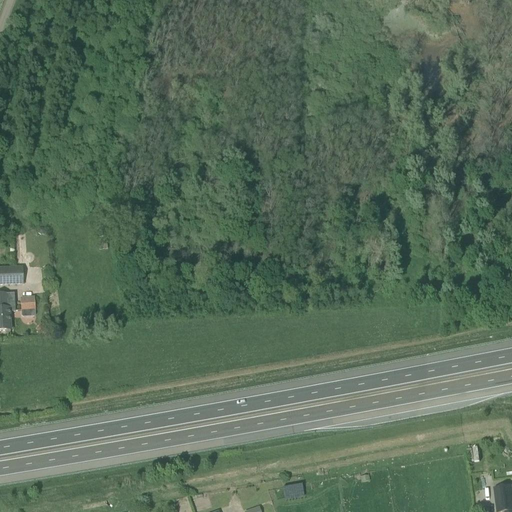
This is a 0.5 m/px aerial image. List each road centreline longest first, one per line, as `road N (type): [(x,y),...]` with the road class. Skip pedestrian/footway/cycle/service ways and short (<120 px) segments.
road 1 (motorway): [(0,469),(511,376)]
road 2 (motorway): [(511,356),(0,448)]
road 3 (track): [(511,324),(0,413)]
